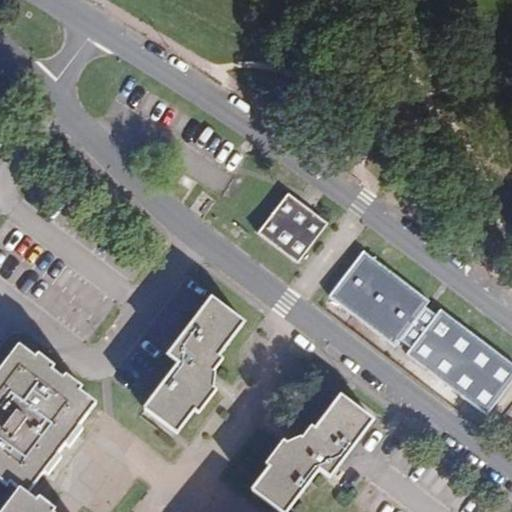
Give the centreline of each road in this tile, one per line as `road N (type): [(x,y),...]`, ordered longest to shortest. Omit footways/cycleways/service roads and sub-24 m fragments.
road 1 (unclassified): [(41,89),(189,239),(511,478)]
road 2 (unclassified): [(511,323),(212,100),(86,27)]
